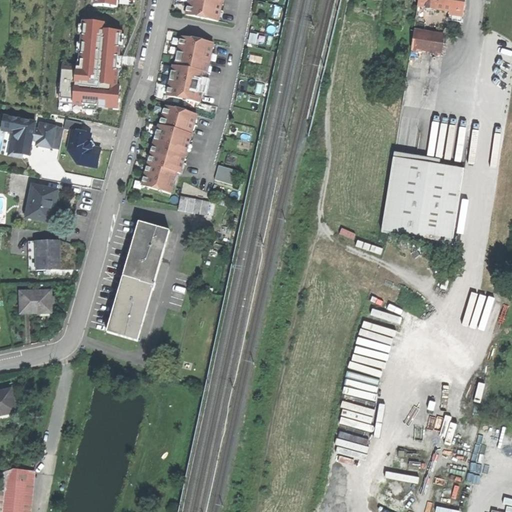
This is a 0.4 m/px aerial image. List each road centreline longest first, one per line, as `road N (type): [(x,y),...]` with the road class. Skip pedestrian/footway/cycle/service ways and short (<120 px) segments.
road 1 (track): [(254,511),(318,223),(328,90),(346,0)]
road 2 (residential): [(0,366),(53,355),(73,337),(163,0)]
road 3 (track): [(67,348),(38,511)]
road 4 (unknown): [(424,511),(443,437),(511,455)]
road 5 (unknown): [(472,0),(455,120)]
